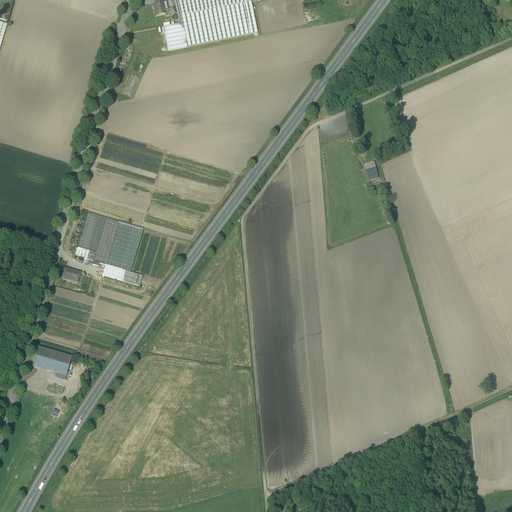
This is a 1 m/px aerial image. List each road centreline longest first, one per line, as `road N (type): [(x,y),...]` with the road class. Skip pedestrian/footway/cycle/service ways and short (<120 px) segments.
road 1 (primary): [(24,511),(124,351),(384,0)]
road 2 (tertiary): [(0,426),(131,0)]
road 3 (track): [(511,387),(264,496),(265,511)]
